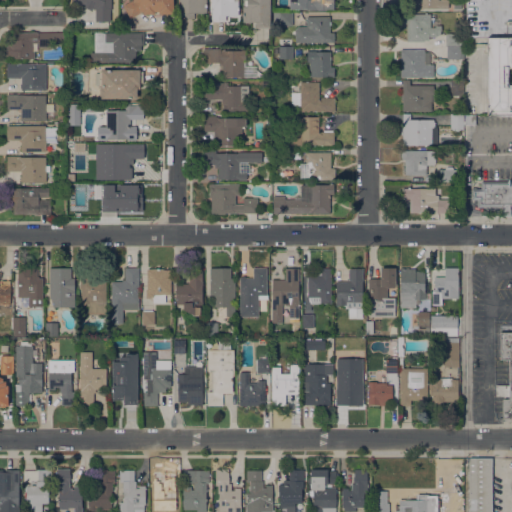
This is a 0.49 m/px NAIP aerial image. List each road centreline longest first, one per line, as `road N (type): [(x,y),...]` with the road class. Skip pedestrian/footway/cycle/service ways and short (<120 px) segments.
road 1 (residential): [(511,437),(0,438)]
road 2 (residential): [(511,234),(0,233)]
road 3 (residential): [(367,233),(367,0)]
road 4 (residential): [(176,233),(176,39)]
